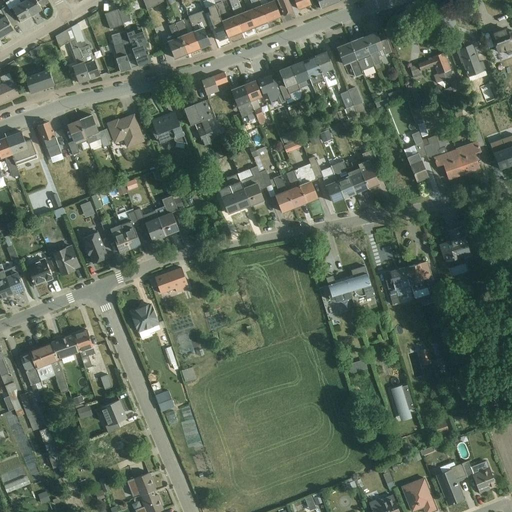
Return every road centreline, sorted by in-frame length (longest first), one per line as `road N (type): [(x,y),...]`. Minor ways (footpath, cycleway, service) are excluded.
road 1 (residential): [(511,192),(177,255),(99,286)]
road 2 (tertiary): [(391,0),(236,61),(0,128)]
road 3 (residential): [(191,511),(99,286)]
